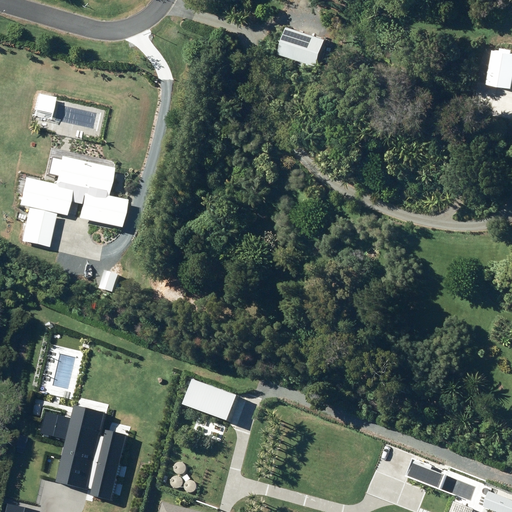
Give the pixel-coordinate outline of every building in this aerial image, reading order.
[(326,38),(287,25),(278,52),(317,64),(326,38)] [(511,51),(493,48),(487,82),(511,87),(511,79),(511,51)] [(328,445),(311,438),(308,447),(303,445),(296,462),(299,463),(294,476),(312,483),(316,471),(328,476),(339,445),(329,442),(328,445)] [(421,485),(442,493),(454,498),(456,493),(444,489),(449,476),(434,470),(435,467),(411,457),(403,478),(416,483),(415,487),(419,489),(421,485)] [(179,474),(180,475),(182,475),(183,475),(184,475),(185,474),(187,474),(188,473),(189,472),(189,471),(190,469),(190,468),(190,467),(190,465),(189,464),(188,463),(188,462),(187,461),(185,460),(184,460),(183,460),(182,460),(180,460),(179,460),(178,461),(177,462),(176,463),(175,464),(175,465),(175,467),(175,468),(175,469),(175,471),(176,472),(177,473),(178,474),(179,474)] [(175,490),(177,491),(178,491),(180,491),(181,491),(182,490),(183,490),(184,489),(185,488),(186,487),(186,485),(186,484),(186,483),(186,481),(186,480),(185,479),(184,478),(183,477),(182,476),(181,476),(179,476),(178,476),(177,476),(176,476),(174,477),(173,478),(172,479),(172,480),(171,481),(171,483),(171,484),(171,485),(172,487),(172,488),(173,489),(174,490),(175,490)] [(191,494),(192,494),(194,494),(195,494),(197,494),(198,494),(199,493),(200,492),(201,491),(201,490),(202,489),(202,487),(202,486),(202,485),(201,484),(201,482),(200,481),(199,481),(198,480),(196,479),(195,479),(194,479),(192,479),(191,480),(190,480),(189,481),(188,482),(187,484),(187,485),(187,486),(187,487),(187,489),(187,490),(188,491),(189,492),(190,493),(191,494)] [(511,511),(511,491),(481,480),(472,503),(495,511),(511,511)]
